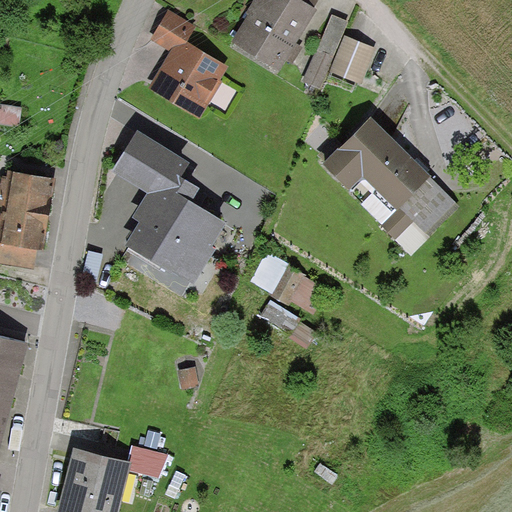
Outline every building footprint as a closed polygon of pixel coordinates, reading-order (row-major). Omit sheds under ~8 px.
[(251,0),(229,31),(273,62),(314,5),(307,0),(251,0)] [(174,43),(180,34),(189,18),(164,3),(148,28),(174,43)] [(346,16),(327,8),(301,70),(320,78),(346,16)] [(356,73),(368,44),(342,33),(330,62),(356,73)] [(180,34),(174,43),(152,79),(193,104),(201,90),(204,92),(213,77),(209,74),(219,58),(180,34)] [(20,101),(0,97),(0,117),(17,120),(20,101)] [(395,197),(424,166),(386,131),(389,128),(366,108),(319,158),(346,182),(380,213),(395,197)] [(187,161),(139,132),(117,169),(153,190),(139,214),(145,218),(131,242),(192,279),(226,221),(171,188),(187,161)] [(9,163),(0,212),(0,233),(32,239),(38,240),(51,170),(9,163)] [(395,197),(410,211),(425,224),(454,193),(424,166),(395,197)] [(410,211),(395,197),(380,213),(375,219),(390,233),(410,211)] [(0,253),(29,259),(32,239),(0,233),(0,253)] [(105,254),(90,250),(84,275),(98,279),(105,254)] [(304,304),(322,273),(289,254),(271,285),(304,304)] [(312,318),(268,292),(251,321),(279,338),(287,325),(302,334),(312,318)] [(0,397),(7,399),(24,334),(0,327),(0,397)] [(168,447),(135,438),(128,464),(162,472),(168,447)] [(125,457),(76,444),(61,504),(90,511),(92,511),(110,511),(123,468),(125,457)]
